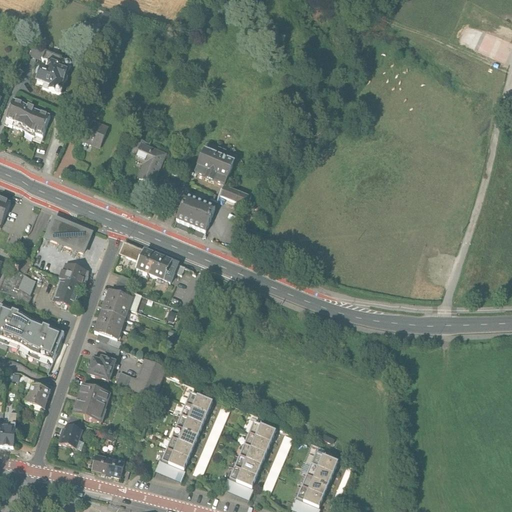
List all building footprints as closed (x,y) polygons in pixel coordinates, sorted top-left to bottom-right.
[(29,60),(42,64),(42,63),(43,64),(45,56),(46,56),(46,54),(33,50),(29,60)] [(46,56),(45,56),(43,64),(42,63),(42,64),(45,65),(37,86),(44,88),(43,91),(49,94),(59,98),(59,100),(61,100),(64,99),(65,97),(64,94),(61,93),(64,85),(65,85),(66,84),(67,83),(67,82),(68,81),(68,80),(68,79),(68,78),(67,77),(68,72),(70,71),(71,68),(70,66),(67,65),(66,65),(61,63),(61,61),(46,56)] [(32,113),(14,106),(7,125),(14,128),(13,131),(24,135),(32,113)] [(50,120),(32,113),(24,135),(34,139),(35,137),(42,140),(50,120)] [(107,133),(86,124),(78,143),(99,151),(107,133)] [(165,158),(141,148),(135,163),(145,166),(139,180),(153,186),(165,158)] [(207,149),(204,155),(233,167),(236,161),(207,149)] [(233,167),(204,155),(195,177),(206,182),(205,182),(213,185),(214,185),(224,189),(233,167)] [(77,162),(75,168),(85,173),(88,168),(77,162)] [(224,190),(223,189),(219,199),(247,210),(251,201),(224,190)] [(186,200),(176,223),(206,235),(215,212),(186,200)] [(11,209),(0,204),(0,231),(1,232),(11,209)] [(91,237),(54,222),(52,228),(46,242),(83,257),(91,237)] [(41,239),(46,242),(52,228),(47,225),(41,239)] [(140,265),(144,254),(124,246),(119,257),(140,265)] [(144,254),(140,265),(136,273),(170,287),(174,276),(178,268),(144,254)] [(10,275),(25,280),(30,270),(33,263),(16,256),(8,274),(10,275)] [(178,268),(174,276),(181,279),(185,271),(178,268)] [(66,269),(61,283),(81,290),(82,291),(85,286),(87,282),(87,276),(66,269)] [(10,275),(0,297),(0,298),(1,298),(11,302),(12,303),(14,303),(14,304),(28,310),(31,301),(18,296),(25,280),(10,275)] [(120,279),(118,285),(129,289),(132,283),(120,279)] [(26,281),(22,296),(34,300),(38,285),(26,281)] [(74,311),(81,290),(61,283),(54,305),(74,311)] [(118,284),(116,290),(127,294),(129,289),(118,285),(118,284)] [(115,290),(113,296),(125,300),(127,294),(116,290),(115,290)] [(113,296),(109,294),(106,305),(128,313),(132,302),(125,300),(113,296)] [(127,294),(125,300),(132,302),(128,313),(135,315),(141,299),(127,294)] [(102,315),(124,323),(128,313),(106,305),(102,315)] [(0,344),(20,353),(32,324),(19,319),(19,320),(14,318),(14,317),(0,311),(0,344)] [(98,326),(121,334),(124,323),(102,315),(98,326)] [(32,324),(20,353),(53,366),(64,337),(50,332),(49,333),(44,331),(44,329),(32,324)] [(117,344),(121,334),(98,326),(94,336),(98,338),(110,342),(117,344)] [(110,342),(98,338),(96,343),(100,345),(107,348),(110,342)] [(107,348),(100,345),(97,352),(118,360),(120,353),(107,348)] [(89,365),(89,366),(89,367),(89,368),(89,369),(90,370),(91,371),(88,379),(109,386),(115,366),(95,359),(93,363),(92,363),(91,363),(90,364),(89,365)] [(167,373),(145,364),(137,383),(131,380),(126,391),(126,392),(154,404),(167,373)] [(126,391),(131,380),(121,376),(116,386),(126,391)] [(39,392),(50,396),(52,390),(40,387),(39,392)] [(39,392),(31,389),(24,408),(44,415),(50,396),(39,392)] [(110,399),(83,390),(73,418),(73,419),(83,422),(97,427),(101,415),(104,416),(110,399)] [(190,398),(185,409),(208,419),(213,407),(197,401),(190,398)] [(208,419),(185,409),(181,421),(203,430),(208,419)] [(228,419),(220,415),(193,479),(202,482),(228,419)] [(83,422),(73,419),(73,418),(72,417),(70,424),(81,428),(83,422)] [(181,421),(176,432),(198,441),(203,430),(181,421)] [(17,423),(10,423),(9,431),(3,431),(3,436),(1,454),(14,456),(17,423)] [(81,428),(70,424),(68,430),(80,434),(82,428),(81,428)] [(260,430),(253,427),(248,439),(271,448),(276,436),(260,430)] [(76,453),(82,434),(80,434),(68,430),(67,429),(63,439),(61,439),(58,447),(60,448),(76,453)] [(198,441),(176,432),(171,443),(193,453),(198,441)] [(248,439),(244,450),(266,459),(271,448),(248,439)] [(193,453),(171,443),(166,454),(189,464),(193,453)] [(291,448),(283,445),(261,497),(269,500),(291,448)] [(244,450),(239,461),(261,471),(266,459),(244,450)] [(184,476),(189,464),(166,454),(162,466),(168,469),(184,476)] [(323,461),(316,458),(311,469),(333,479),(338,467),(323,461)] [(96,461),(93,476),(107,479),(110,465),(96,461)] [(239,461),(234,472),(257,482),(261,471),(239,461)] [(124,468),(110,465),(107,479),(120,482),(124,468)] [(185,476),(160,466),(155,477),(181,487),(185,476)] [(311,469),(306,481),(328,490),(333,479),(311,469)] [(335,511),(352,473),(347,471),(329,511),(335,511)] [(257,482),(234,472),(229,484),(252,494),(257,482)] [(306,481),(301,492),(324,501),(328,490),(306,481)] [(228,484),(223,495),(249,505),(253,494),(228,484)] [(319,511),(324,501),(301,492),(296,504),(315,511),(319,511)] [(315,511),(295,503),(290,511),(315,511)]
